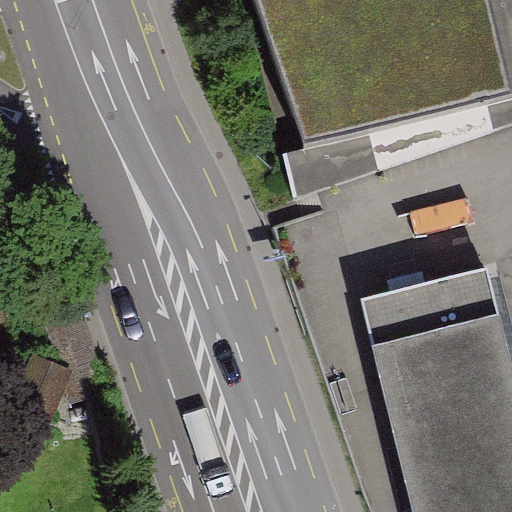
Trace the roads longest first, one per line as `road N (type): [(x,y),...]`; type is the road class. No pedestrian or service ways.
road 1 (secondary): [(145,212),(255,511)]
road 2 (secondary): [(68,0),(145,212)]
road 3 (motorway): [(0,112),(145,212)]
